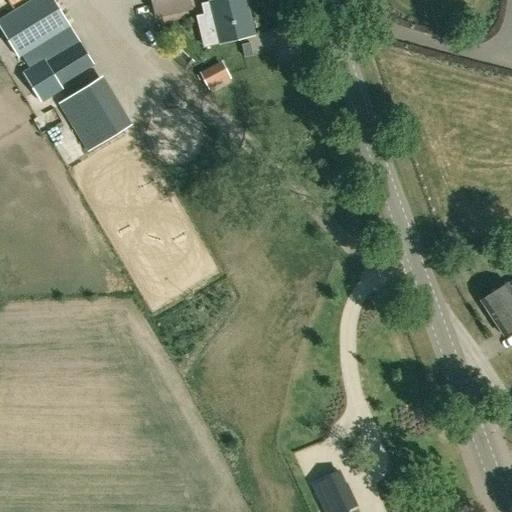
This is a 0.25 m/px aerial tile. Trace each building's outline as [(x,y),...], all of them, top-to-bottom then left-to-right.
[(32,0),(0,20),(0,25),(19,56),(22,54),(69,25),(54,0),(32,0)] [(152,0),(156,15),(191,7),(189,0),(152,0)] [(221,42),(254,35),(245,0),(215,0),(211,1),(221,42)] [(69,25),(22,54),(31,68),(45,59),(48,63),(81,43),(76,35),(69,25)] [(60,84),(94,63),(81,42),(81,43),(48,63),(45,59),(31,68),(24,73),(41,101),(63,87),(60,84)] [(253,55),(250,43),(242,44),(244,57),(253,55)] [(193,61),(181,50),(173,59),(186,70),(193,61)] [(209,90),(231,78),(222,62),(200,73),(209,90)] [(87,151),(122,130),(93,82),(59,103),(87,151)] [(511,281),(508,284),(507,284),(481,301),(504,334),(511,328),(511,281)] [(325,511),(337,511),(353,505),(337,470),(312,482),(325,511)]
